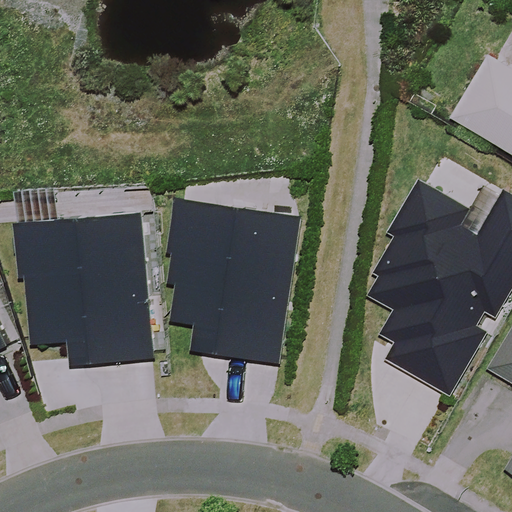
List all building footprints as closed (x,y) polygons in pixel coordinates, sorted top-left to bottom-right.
[(511,29),(457,120),(511,153),(511,29)] [(390,357),(451,393),(511,287),(511,190),(507,188),(488,220),(422,181),(393,230),(400,234),(378,271),(384,275),(373,294),(398,308),(385,329),(401,338),(390,357)] [(195,349),(282,362),(304,217),(179,198),(172,251),(177,251),(172,280),(180,281),(174,318),(199,322),(195,349)] [(142,212),(17,222),(20,268),(28,268),(34,341),(71,338),(73,362),(154,355),(142,212)] [(511,469),(511,333),(492,367),(511,378),(511,461),(509,467),(511,469)]
